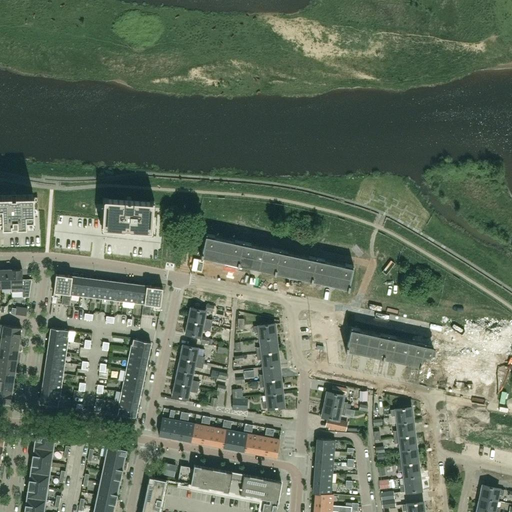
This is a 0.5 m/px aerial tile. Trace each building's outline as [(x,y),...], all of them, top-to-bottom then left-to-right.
[(33,195),(0,195),(0,219),(2,220),(3,225),(26,225),(26,219),(34,219),(33,195)] [(104,200),(102,227),(103,228),(150,231),(151,231),(152,230),(152,229),(154,203),(153,202),(152,202),(105,199),(104,199),(104,200)] [(215,212),(204,260),(229,266),(230,262),(237,263),(239,264),(270,261),(268,239),(260,240),(264,223),(215,212)] [(0,244),(23,245),(23,231),(0,230),(0,244)] [(330,238),(323,338),(351,344),(352,338),(340,337),(345,264),(381,281),(382,285),(390,345),(378,344),(378,340),(365,339),(365,347),(408,356),(397,270),(330,238)] [(11,269),(0,270),(1,288),(11,287),(11,292),(12,292),(11,269)] [(22,297),(29,297),(32,279),(22,279),(22,269),(11,269),(12,292),(22,292),(22,297)] [(70,305),(71,294),(70,294),(72,276),(56,274),(54,292),(63,293),(62,304),(70,305)] [(72,276),(70,294),(71,294),(80,295),(83,278),(72,276)] [(91,297),(93,279),(83,278),(80,295),(91,297)] [(91,297),(102,298),(104,280),(93,279),(91,297)] [(104,280),(102,298),(113,300),(115,282),(104,280)] [(123,301),(126,283),(115,282),(113,300),(123,301)] [(123,301),(134,302),(136,284),(126,283),(123,301)] [(145,304),(147,286),(136,284),(134,302),(143,303),(145,304)] [(161,306),(163,288),(147,286),(145,304),(143,303),(142,315),(150,316),(151,305),(161,306)] [(190,317),(189,321),(211,326),(212,319),(203,317),(205,311),(190,308),(188,316),(190,317)] [(210,332),(211,326),(189,321),(188,325),(186,325),(185,333),(200,336),(201,330),(210,332)] [(254,333),(260,332),(261,340),(276,338),(274,324),(259,326),(253,326),(254,333)] [(21,328),(4,325),(1,325),(0,333),(0,335),(20,339),(21,328)] [(51,328),(50,338),(68,341),(69,330),(51,328)] [(0,346),(18,349),(20,339),(0,335),(0,346)] [(48,349),(66,352),(68,341),(50,338),(48,349)] [(257,354),(277,352),(276,338),(261,340),(262,346),(256,347),(257,354)] [(131,349),(149,353),(151,342),(133,339),(131,349)] [(181,358),(203,363),(205,356),(196,354),(197,348),(182,345),(180,354),(182,354),(181,358)] [(0,346),(0,357),(17,360),(18,349),(0,346)] [(66,352),(48,349),(47,360),(64,362),(66,352)] [(129,360),(146,364),(149,353),(131,349),(129,360)] [(264,367),(279,365),(277,352),(257,354),(257,361),(263,360),(264,367)] [(17,360),(0,357),(0,368),(15,371),(17,360)] [(202,369),(203,363),(181,358),(180,362),(178,362),(176,370),(192,373),(193,367),(202,369)] [(47,360),(45,371),(63,373),(64,362),(47,360)] [(144,374),(146,364),(129,360),(126,371),(144,374)] [(260,381),(280,379),(279,365),(264,367),(265,374),(259,374),(260,381)] [(15,371),(0,368),(0,379),(13,381),(15,371)] [(190,379),(192,373),(176,370),(175,378),(177,379),(176,383),(198,387),(199,381),(190,379)] [(44,381),(61,384),(63,373),(45,371),(44,381)] [(142,385),(144,374),(126,371),(124,381),(142,385)] [(13,381),(0,379),(0,390),(12,392),(13,381)] [(267,394),(282,392),(280,379),(260,381),(261,388),(266,387),(267,394)] [(60,395),(61,384),(44,381),(42,392),(60,395)] [(142,385),(124,381),(122,392),(139,396),(142,385)] [(198,387),(176,383),(175,387),(173,386),(171,395),(186,398),(188,392),(197,394),(198,387)] [(12,392),(0,390),(0,401),(10,403),(12,392)] [(40,403),(58,406),(60,395),(42,392),(40,403)] [(120,403),(137,406),(139,396),(122,392),(120,403)] [(282,392),(267,394),(268,402),(262,402),(263,409),(269,408),(284,406),(282,392)] [(326,392),(324,400),(326,400),(326,404),(346,409),(350,409),(351,404),(346,403),(346,402),(342,401),(343,396),(344,396),(344,395),(326,392)] [(246,410),(243,410),(244,399),(247,399),(233,398),(232,410),(246,410)] [(117,413),(135,417),(137,406),(120,403),(117,413)] [(323,408),(321,416),(328,417),(326,427),(330,427),(329,430),(345,431),(347,423),(338,421),(339,420),(339,419),(338,419),(339,414),(345,415),(346,409),(326,404),(325,408),(323,408)] [(397,416),(398,423),(412,421),(411,407),(390,410),(391,417),(397,416)] [(159,435),(170,437),(173,419),(175,410),(171,410),(169,419),(162,417),(159,435)] [(180,439),(185,412),(181,412),(180,421),(173,419),(170,437),(180,439)] [(191,441),(194,423),(188,422),(189,413),(185,412),(180,439),(191,441)] [(194,423),(191,441),(202,443),(207,416),(203,416),(201,425),(194,423)] [(207,416),(202,443),(212,445),(216,427),(209,426),(210,417),(207,416)] [(223,447),(228,420),(224,420),(222,429),(216,427),(212,445),(223,447)] [(233,449),(237,431),(230,430),(232,421),(228,420),(223,447),(233,449)] [(414,435),(412,421),(398,423),(399,430),(393,431),(394,438),(414,435)] [(244,433),(237,431),(233,449),(244,451),(249,424),(245,424),(244,433)] [(253,425),(249,424),(244,451),(255,453),(258,435),(251,434),(253,425)] [(258,435),(255,453),(265,455),(270,428),(266,428),(265,437),(258,435)] [(270,428),(265,455),(276,457),(280,439),(273,438),(274,429),(270,428)] [(35,434),(34,447),(53,450),(55,437),(35,434)] [(400,444),(401,450),(416,449),(414,435),(394,438),(394,444),(400,444)] [(334,452),(335,440),(317,438),(316,450),(334,452)] [(107,445),(104,457),(124,461),(127,449),(107,445)] [(32,459),(51,462),(53,450),(34,447),(32,459)] [(417,462),(416,449),(401,450),(402,457),(396,458),(397,465),(417,462)] [(334,452),(316,450),(315,461),(333,462),(334,452)] [(104,457),(102,470),(122,474),(124,461),(104,457)] [(30,472),(49,475),(51,462),(32,459),(30,472)] [(315,461),(315,471),(332,473),(333,462),(315,461)] [(404,471),(405,478),(419,476),(417,462),(397,465),(398,472),(404,471)] [(174,475),(176,466),(165,463),(163,473),(174,475)] [(181,465),(178,481),(190,483),(190,484),(198,485),(198,486),(208,488),(209,487),(223,490),(222,491),(228,492),(228,491),(235,492),(235,493),(245,495),(246,494),(260,496),(259,498),(270,499),(269,502),(263,501),(261,511),(275,511),(281,485),(281,481),(194,465),(193,471),(190,470),(190,467),(181,465)] [(119,486),(122,474),(102,470),(99,482),(119,486)] [(314,482),(332,483),(332,473),(315,471),(314,482)] [(49,475),(30,472),(28,484),(47,487),(49,475)] [(145,496),(143,505),(141,511),(158,511),(166,480),(153,477),(149,476),(148,482),(145,496)] [(421,490),(419,476),(405,478),(405,485),(400,486),(400,492),(421,490)] [(379,480),(380,489),(388,488),(387,479),(379,480)] [(99,482),(97,495),(117,499),(119,486),(99,482)] [(314,482),(313,493),(333,494),(331,494),(332,483),(314,482)] [(28,484),(26,497),(46,500),(47,487),(28,484)] [(481,485),(480,493),(482,493),(481,497),(496,501),(497,494),(503,495),(504,490),(497,488),(481,485)] [(381,493),(381,500),(394,498),(393,491),(381,493)] [(332,506),(332,505),(333,494),(313,493),(315,493),(314,504),(332,506)] [(97,495),(94,507),(114,511),(117,499),(97,495)] [(43,511),(46,500),(26,497),(24,510),(41,511),(43,511)] [(495,506),(496,501),(481,497),(480,501),(478,501),(476,509),(491,511),(499,511),(500,508),(495,506)] [(394,500),(382,501),(382,508),(395,507),(394,500)] [(403,511),(409,510),(408,511),(423,511),(422,502),(402,504),(403,511)]
